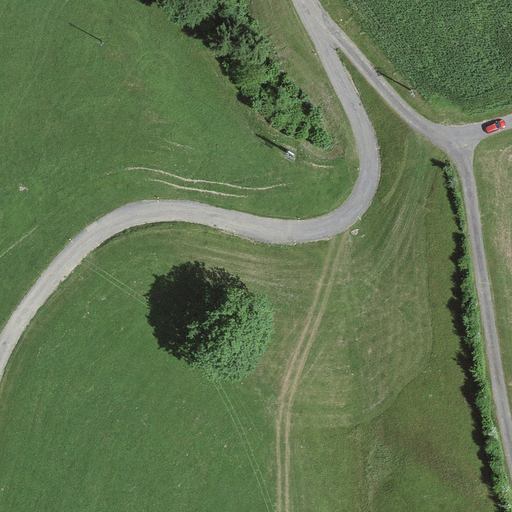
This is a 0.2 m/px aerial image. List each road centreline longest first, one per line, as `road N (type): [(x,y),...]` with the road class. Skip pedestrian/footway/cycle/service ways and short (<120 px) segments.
road 1 (residential): [(0,355),(57,270),(111,224),(180,211),(305,231),(337,222),(357,205),(369,179),(367,142),(301,0)]
road 2 (track): [(511,415),(463,142),(410,115),(340,36),(308,13)]
